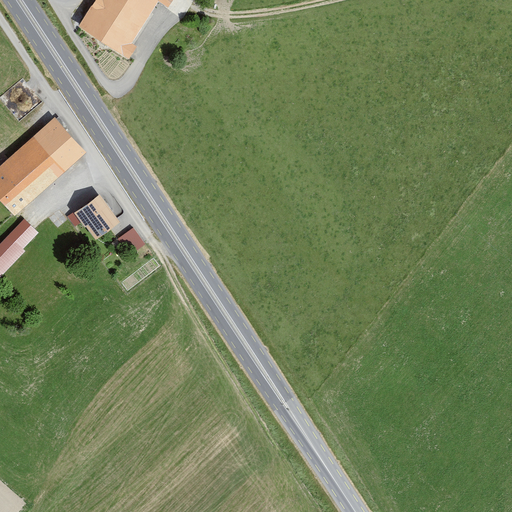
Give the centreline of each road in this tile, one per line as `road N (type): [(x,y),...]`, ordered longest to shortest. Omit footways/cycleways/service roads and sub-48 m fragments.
road 1 (secondary): [(354,511),(19,0)]
road 2 (track): [(178,0),(226,15),(325,0)]
